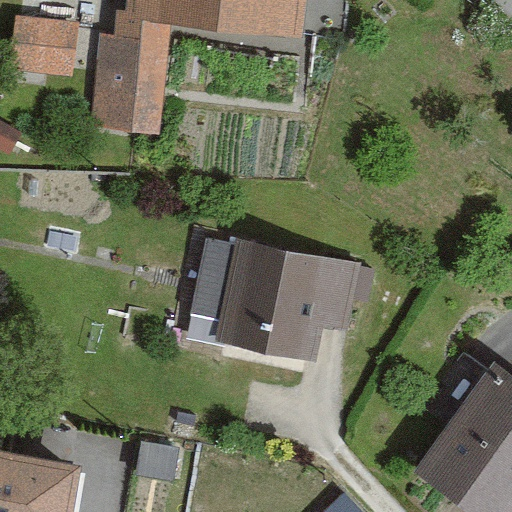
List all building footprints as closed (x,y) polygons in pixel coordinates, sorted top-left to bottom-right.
[(309,0),(136,0),(134,19),(305,38),(309,0)] [(13,64),(72,71),(78,15),(19,8),(13,64)] [(365,260),(242,236),(221,341),(326,362),(331,335),(349,338),(365,260)] [(511,511),(511,365),(507,361),(429,465),(492,511),(511,511)] [(67,511),(74,470),(0,457),(0,511),(67,511)]
